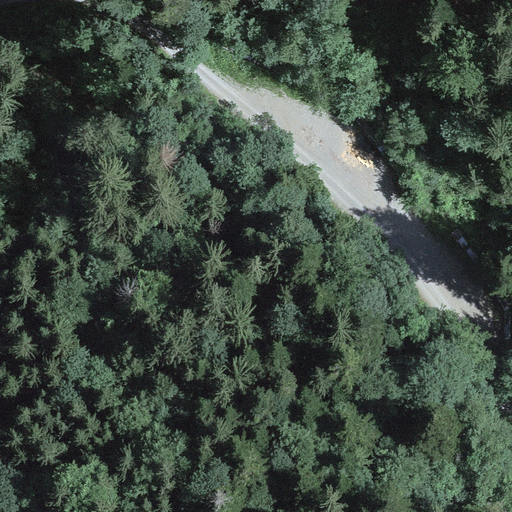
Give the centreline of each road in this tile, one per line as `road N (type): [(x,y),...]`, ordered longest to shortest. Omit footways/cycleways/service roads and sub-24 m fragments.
road 1 (track): [(378,217),(153,34),(105,1),(81,0)]
road 2 (track): [(511,426),(422,274)]
